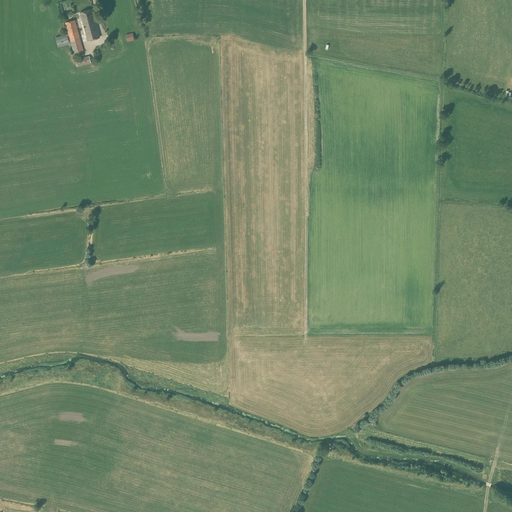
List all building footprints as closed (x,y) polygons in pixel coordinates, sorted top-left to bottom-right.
[(64,0),(59,2),(63,11),(69,8),(65,0),(64,0)] [(80,12),(88,41),(100,38),(92,9),(80,12)] [(69,44),(71,44),(74,55),(84,52),(75,20),(65,22),(68,34),(67,35),(67,34),(56,37),(58,48),(70,45),(69,44)] [(135,40),(133,33),(126,35),(128,42),(135,40)] [(89,56),(76,59),(77,67),(91,63),(89,56)]
